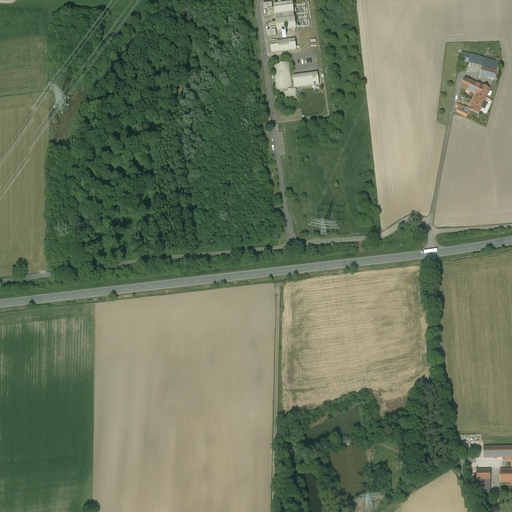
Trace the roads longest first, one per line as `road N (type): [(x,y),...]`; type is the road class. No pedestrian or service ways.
road 1 (track): [(511,224),(436,232),(426,219),(411,217),(372,236),(0,282)]
road 2 (primary): [(432,253),(0,303)]
road 3 (track): [(275,511),(281,282)]
road 4 (unclassified): [(432,253),(460,75)]
road 5 (unclassified): [(291,243),(273,123)]
